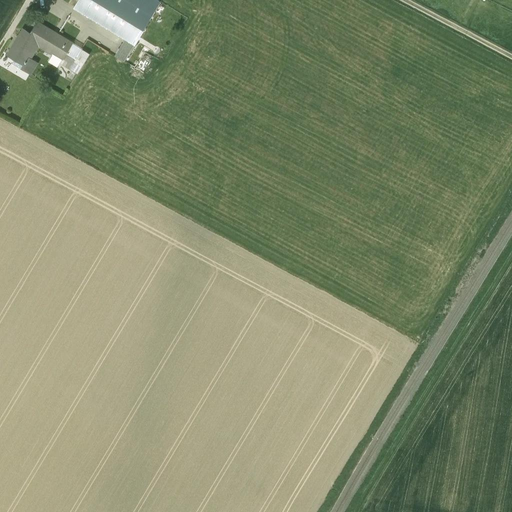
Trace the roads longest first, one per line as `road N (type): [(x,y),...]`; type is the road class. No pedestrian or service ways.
road 1 (track): [(362,511),(511,257)]
road 2 (track): [(511,57),(403,0)]
